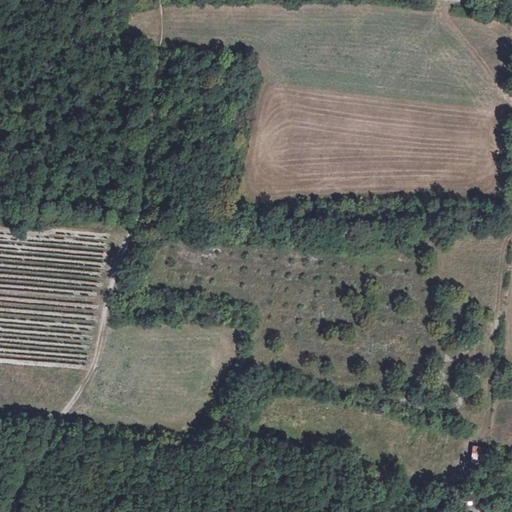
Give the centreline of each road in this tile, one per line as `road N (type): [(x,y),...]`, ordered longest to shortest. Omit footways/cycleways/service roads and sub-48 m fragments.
road 1 (track): [(136,220),(113,272),(90,371),(10,511)]
road 2 (track): [(478,439),(487,428),(499,276),(511,232)]
road 3 (track): [(511,100),(454,29),(441,0)]
